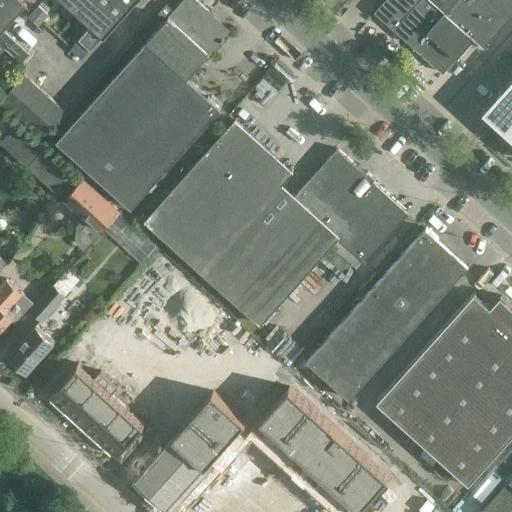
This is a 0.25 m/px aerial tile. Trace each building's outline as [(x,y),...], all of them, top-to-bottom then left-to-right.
[(0,0),(0,53),(5,48),(21,62),(30,53),(4,30),(26,5),(22,1),(23,0),(62,0),(90,24),(90,25),(104,37),(137,0),(0,0)] [(181,0),(171,12),(172,13),(147,41),(146,40),(56,140),(131,207),(221,106),(188,77),(228,31),(208,13),(209,11),(196,0),(181,0)] [(385,0),(374,12),(409,43),(446,0),(385,0)] [(511,0),(446,0),(409,43),(443,73),(475,38),(484,46),(511,13),(511,0)] [(79,37),(93,50),(104,37),(90,25),(79,37)] [(42,138),(66,111),(24,73),(0,100),(42,138)] [(511,78),(483,110),(511,136),(511,78)] [(409,212),(337,148),(294,196),(281,185),(294,170),(235,118),(145,220),(261,323),(338,236),(366,260),(409,212)] [(18,123),(1,141),(27,165),(44,147),(18,123)] [(54,190),(71,171),(44,147),(27,165),(54,190)] [(82,180),(81,180),(65,198),(102,231),(104,228),(118,212),(113,208),(82,180)] [(350,399),(469,265),(427,227),(308,361),(350,399)] [(68,269),(55,284),(32,310),(42,320),(79,279),(68,269)] [(16,321),(34,301),(23,292),(24,292),(8,277),(0,286),(0,331),(12,318),(16,321)] [(459,309),(377,400),(469,483),(511,434),(511,304),(487,282),(459,309)] [(117,321),(108,331),(114,337),(123,327),(117,321)] [(35,325),(28,333),(25,331),(17,340),(20,342),(9,354),(27,371),(54,341),(35,325)] [(260,338),(219,384),(235,398),(276,353),(260,338)] [(143,344),(134,354),(141,360),(150,350),(143,344)] [(150,350),(141,360),(148,367),(157,357),(150,350)] [(282,359),(277,365),(295,381),(300,375),(282,359)] [(78,364),(49,396),(66,411),(95,379),(78,364)] [(176,374),(167,384),(174,390),(183,380),(176,374)] [(95,379),(66,411),(82,426),(111,393),(95,379)] [(290,387),(260,420),(359,509),(389,477),(290,387)] [(214,391),(135,479),(167,508),(246,421),(214,391)] [(182,391),(175,398),(185,407),(192,400),(182,391)] [(111,393),(82,426),(98,440),(127,408),(111,393)] [(175,398),(169,405),(179,414),(185,407),(175,398)] [(127,408),(98,440),(115,456),(144,423),(127,408)] [(143,433),(137,440),(147,449),(153,442),(143,433)] [(137,440),(131,447),(141,456),(147,449),(137,440)] [(400,464),(394,471),(413,487),(419,481),(400,464)] [(0,472),(0,495),(11,483),(0,472)] [(425,487),(402,511),(430,511),(440,500),(425,487)]
